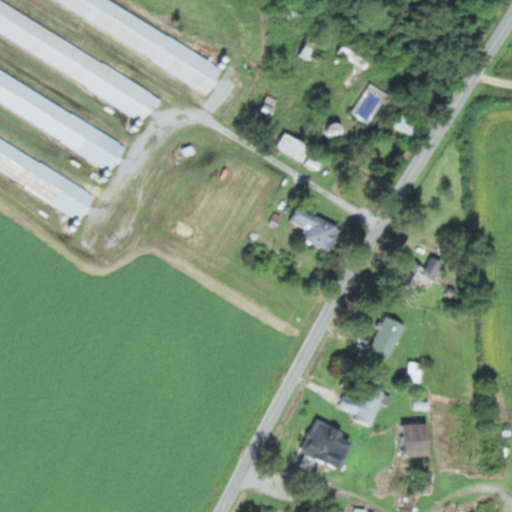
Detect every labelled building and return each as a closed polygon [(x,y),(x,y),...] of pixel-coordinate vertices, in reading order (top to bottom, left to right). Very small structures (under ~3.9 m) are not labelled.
[(0,0),(0,31),(150,117),(163,93),(0,0)] [(56,0),(213,88),(227,64),(113,0),(56,0)] [(376,52),(346,40),(340,56),(370,68),(376,52)] [(0,68),(0,100),(117,167),(130,143),(0,68)] [(271,121),(281,101),(269,95),(259,116),(271,121)] [(423,125),(404,112),(395,125),(415,138),(423,125)] [(333,125),(333,137),(341,137),(341,125),(333,125)] [(313,148),(288,131),(279,146),(303,162),(313,148)] [(0,166),(87,215),(100,190),(0,134),(0,166)] [(309,162),(319,168),(327,157),(317,150),(309,162)] [(291,232),(332,251),(343,228),(303,208),(291,232)] [(445,262),(433,256),(427,268),(412,261),(405,277),(432,289),(445,262)] [(371,348),(392,357),(407,325),(386,315),(371,348)] [(423,383),(423,362),(409,362),(409,383),(423,383)] [(356,419),(374,426),(382,403),(391,407),(395,396),(370,387),(365,401),(346,394),(341,408),(357,414),(356,419)] [(303,451),(341,470),(357,438),(319,419),(303,451)] [(409,456),(433,456),(433,424),(409,424),(409,456)]
